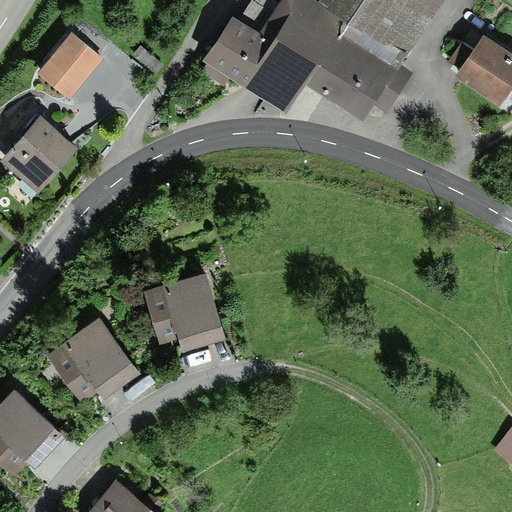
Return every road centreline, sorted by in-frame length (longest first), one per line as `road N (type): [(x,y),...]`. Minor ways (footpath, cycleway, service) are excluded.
road 1 (tertiary): [(0,318),(92,201),(124,174),(162,149),(244,130),(332,141),(406,167),(511,225)]
road 2 (track): [(421,511),(430,495),(426,457),(389,412),(327,377),(249,365)]
road 3 (residential): [(249,365),(117,424),(43,511)]
